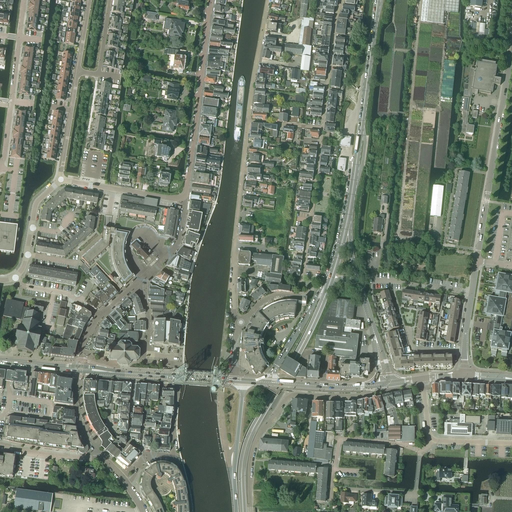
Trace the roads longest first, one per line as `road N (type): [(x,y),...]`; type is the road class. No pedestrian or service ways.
road 1 (unclassified): [(476,261),(511,34)]
road 2 (primary): [(347,217),(377,0)]
road 3 (residential): [(251,511),(254,446),(285,399),(361,396),(370,384)]
road 4 (tertiary): [(181,194),(210,0)]
road 5 (residential): [(322,128),(298,297)]
road 6 (residential): [(330,500),(338,440),(420,451)]
road 7 (primary): [(243,381),(236,511)]
road 8 (residential): [(342,0),(322,128)]
road 9 (residential): [(0,164),(19,37)]
road 10 (primary): [(243,511),(245,447),(274,393)]
road 11 (residential): [(234,244),(248,121)]
road 12 (tertiary): [(59,181),(181,194)]
road 13 (residential): [(248,121),(268,0)]
